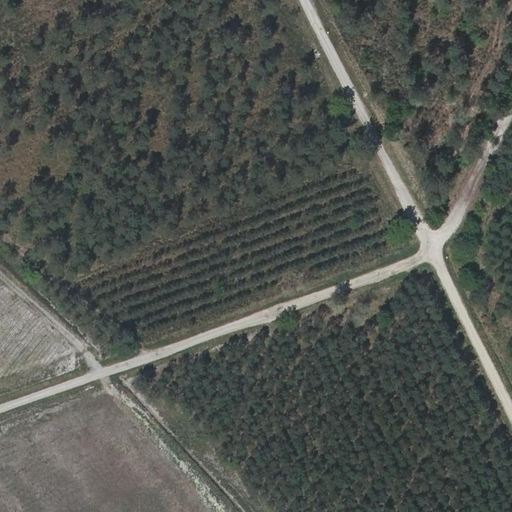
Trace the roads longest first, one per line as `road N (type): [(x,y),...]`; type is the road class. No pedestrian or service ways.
road 1 (track): [(0,408),(434,251)]
road 2 (track): [(305,0),(511,413)]
road 3 (track): [(511,105),(452,224),(429,241)]
